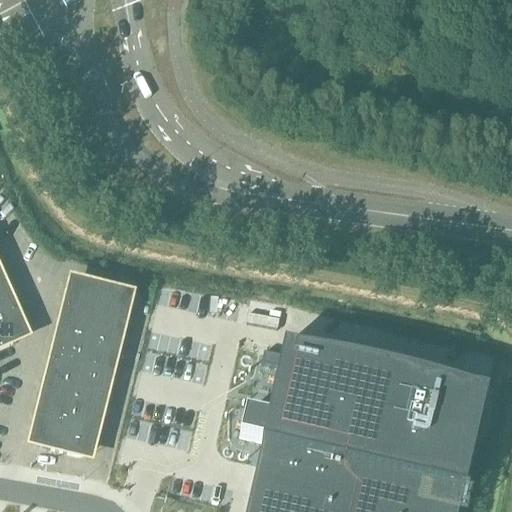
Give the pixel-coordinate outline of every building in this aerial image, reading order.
[(67,298),(64,311),(124,325),(127,313),(128,310),(128,308),(127,306),(126,301),(123,298),(119,295),(115,293),(87,286),(80,286),(74,288),(70,292),(67,298)] [(0,289),(0,319),(15,313),(4,288),(0,289)] [(247,316),(278,322),(280,313),(249,307),(247,316)] [(64,311),(57,338),(117,353),(124,325),(64,311)] [(15,313),(0,319),(0,351),(12,346),(16,344),(19,341),(21,337),(22,333),(22,329),(20,325),(15,313)] [(286,334),(352,347),(356,328),(290,315),(286,334)] [(247,316),(245,326),(277,332),(278,322),(247,316)] [(57,338),(50,365),(110,380),(117,353),(57,338)] [(458,511),(486,395),(283,349),(280,360),(244,351),(245,381),(240,381),(240,391),(246,391),(246,406),(251,407),(249,416),(244,415),(238,440),(260,445),(260,446),(261,446),(245,511),(458,511)] [(110,380),(50,365),(33,432),(33,436),(34,440),(35,444),(38,447),(42,450),(46,452),(74,458),(80,459),(86,457),(90,453),(93,448),(110,380)]
